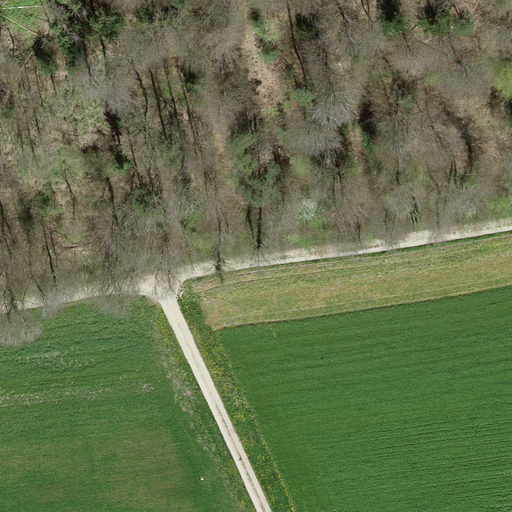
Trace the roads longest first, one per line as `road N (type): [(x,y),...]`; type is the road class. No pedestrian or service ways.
road 1 (track): [(511,228),(0,314)]
road 2 (track): [(260,511),(159,287)]
